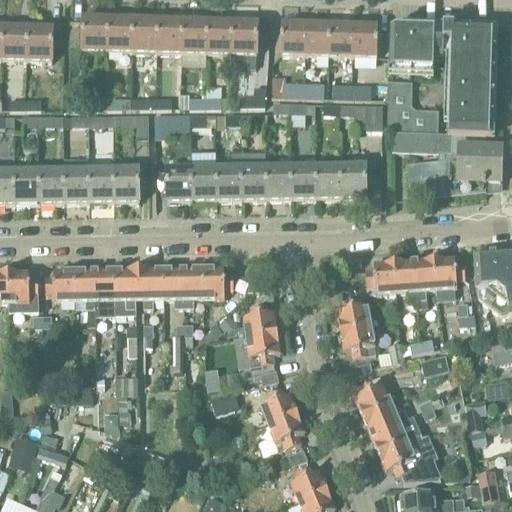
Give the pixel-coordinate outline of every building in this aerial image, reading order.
[(107,56),(108,23),(83,22),(82,55),(107,56)] [(132,57),(133,23),(108,23),(107,56),(132,57)] [(157,58),(158,24),(133,23),(132,57),(157,58)] [(181,58),(183,25),(158,24),(157,58),(181,58)] [(206,59),(207,26),(183,25),(181,58),(206,59)] [(207,26),(206,59),(231,60),(232,27),(207,26)] [(258,27),(232,27),(231,60),(256,61),(258,27)] [(305,61),(306,29),(281,28),(280,60),(305,61)] [(331,30),(306,29),(305,61),(330,62),(331,30)] [(356,31),(331,30),(330,62),(355,63),(356,31)] [(447,140),(485,141),(489,141),(492,32),(442,30),(442,46),(450,46),(447,140)] [(27,65),(28,32),(3,31),(2,65),(27,65)] [(377,31),(356,31),(355,63),(376,63),(377,31)] [(28,32),(27,65),(52,66),(53,33),(28,32)] [(434,34),(389,33),(388,78),(432,80),(434,34)] [(411,111),(412,87),(388,87),(386,138),(437,139),(438,116),(415,115),(411,111)] [(285,104),(304,105),(304,89),(285,89),(285,104)] [(304,89),(304,105),(323,105),(324,89),(304,89)] [(332,106),(351,106),(352,90),(332,90),(332,106)] [(352,90),(351,106),(370,107),(371,91),(352,90)] [(265,113),(266,94),(254,93),(254,104),(254,114),(265,113)] [(205,104),(205,115),(221,115),(221,103),(205,104)] [(101,105),(101,116),(122,116),(122,104),(101,105)] [(140,116),(156,116),(155,104),(140,104),(140,116)] [(155,104),(156,116),(171,115),(171,104),(155,104)] [(189,115),(205,115),(205,104),(189,104),(189,115)] [(254,104),(239,104),(240,114),(254,114),(254,104)] [(9,117),(25,117),(25,105),(9,106),(9,117)] [(25,105),(25,117),(41,116),(41,105),(25,105)] [(81,117),(101,116),(101,105),(81,105),(81,117)] [(274,120),(294,120),(295,109),(274,109),(274,120)] [(295,109),(294,120),(315,121),(315,110),(295,109)] [(383,134),(384,110),(368,109),(367,134),(383,134)] [(323,121),(339,122),(340,111),(323,110),(323,121)] [(340,111),(339,122),(356,122),(356,111),(340,111)] [(241,121),(241,132),(256,132),(256,120),(241,121)] [(148,121),(113,122),(113,132),(137,132),(137,143),(149,142),(148,121)] [(154,121),(154,142),(165,141),(165,132),(190,132),(190,121),(154,121)] [(207,121),(190,121),(190,132),(207,131),(207,121)] [(225,132),(241,132),(241,121),(225,121),(225,132)] [(23,133),(37,133),(37,122),(23,122),(23,133)] [(55,122),(37,122),(37,133),(55,133),(55,122)] [(88,132),(88,122),(72,122),(72,133),(88,132)] [(113,122),(88,122),(88,132),(113,132),(113,122)] [(410,204),(461,198),(462,153),(454,152),(455,140),(393,138),(392,159),(438,160),(439,166),(407,169),(410,204)] [(462,153),(461,198),(500,194),(501,153),(485,152),(485,141),(455,140),(454,152),(462,153)] [(355,169),(341,169),(341,203),(366,202),(366,162),(355,163),(355,169)] [(0,209),(14,209),(14,175),(15,175),(15,168),(4,168),(4,175),(0,175),(0,209)] [(316,203),(341,203),(341,169),(316,170),(316,203)] [(291,170),(266,171),(266,204),(291,204),(291,170)] [(291,204),(316,203),(316,170),(291,170),(291,204)] [(216,205),(241,205),(241,171),(216,172),(216,205)] [(266,171),(241,171),(241,205),(266,204),(266,171)] [(166,206),(191,206),(191,172),(166,173),(166,206)] [(207,172),(191,172),(191,206),(216,205),(216,172),(207,172)] [(113,173),(89,174),(89,207),(114,207),(113,173)] [(113,173),(114,207),(139,207),(139,173),(113,173)] [(64,174),(39,175),(39,208),(64,208),(64,174)] [(89,174),(64,174),(64,208),(89,207),(89,174)] [(14,175),(14,209),(39,208),(39,175),(15,175),(14,175)] [(511,260),(482,261),(475,262),(480,302),(503,321),(511,319),(511,260)] [(454,263),(434,265),(436,295),(437,307),(455,305),(454,294),(456,294),(456,286),(465,286),(464,270),(455,271),(454,263)] [(434,265),(414,266),(416,306),(417,315),(427,314),(426,296),(436,295),(434,265)] [(394,268),(396,298),(406,297),(406,307),(416,306),(414,266),(394,268)] [(376,299),(396,298),(394,268),(374,269),(374,276),(365,277),(366,292),(375,292),(376,299)] [(224,273),(203,274),(204,304),(224,304),(224,296),(233,296),(233,281),(224,281),(224,273)] [(143,275),(139,275),(139,305),(143,305),(143,315),(153,315),(153,305),(164,305),(163,274),(143,275)] [(183,274),(163,274),(164,305),(174,305),(174,314),(184,314),(183,274)] [(183,274),(184,314),(194,314),(194,304),(204,304),(203,274),(183,274)] [(94,275),(74,276),(75,306),(84,306),(85,316),(87,316),(88,333),(95,332),(95,323),(94,275)] [(94,275),(95,323),(105,323),(104,306),(114,306),(114,275),(94,275)] [(136,275),(114,275),(114,306),(115,321),(135,321),(135,305),(139,305),(139,275),(136,275)] [(55,307),(75,306),(74,276),(54,276),(54,284),(45,284),(46,303),(55,303),(55,307)] [(0,308),(9,308),(9,278),(0,278),(0,308)] [(9,278),(9,308),(9,318),(38,318),(38,285),(29,285),(29,278),(9,278)] [(344,279),(345,285),(351,290),(355,284),(355,278),(344,279)] [(249,297),(262,283),(260,280),(249,280),(249,297)] [(265,285),(262,283),(249,297),(265,296),(265,285)] [(346,295),(351,290),(345,285),(339,285),(340,296),(346,295)] [(337,316),(340,336),(370,331),(367,311),(360,312),(358,304),(343,306),(345,315),(337,316)] [(467,309),(457,310),(458,322),(468,321),(467,309)] [(244,323),(247,343),(277,339),(274,318),(266,320),(265,311),(250,313),(251,322),(244,323)] [(42,334),(42,323),(34,323),(34,334),(42,334)] [(50,323),(42,323),(42,334),(50,334),(50,323)] [(176,342),(184,342),(184,330),(176,330),(176,342)] [(192,330),(184,330),(184,342),(192,342),(192,330)] [(126,331),(128,381),(128,383),(136,382),(137,382),(136,331),(126,331)] [(153,342),(153,331),(143,331),(144,343),(145,353),(152,353),(152,342),(153,342)] [(375,360),(370,331),(340,336),(344,356),(351,355),(352,364),(375,360)] [(277,339),(247,343),(251,372),(274,369),(273,360),(280,359),(277,339)] [(183,378),(182,343),(173,343),(173,378),(183,378)] [(432,345),(420,347),(422,358),(434,355),(432,345)] [(491,359),(497,358),(505,357),(505,355),(503,345),(489,348),(491,359)] [(411,360),(422,358),(420,347),(409,349),(411,360)] [(404,367),(401,348),(388,351),(391,370),(404,367)] [(499,370),(511,367),(511,354),(505,355),(505,357),(497,358),(499,370)] [(445,362),(420,367),(424,382),(449,377),(445,362)] [(370,369),(354,372),(356,383),(372,376),(370,369)] [(276,377),(268,378),(270,388),(278,387),(276,377)] [(268,378),(261,380),(263,390),(270,388),(268,378)] [(136,390),(136,382),(128,383),(128,381),(116,381),(116,390),(136,390)] [(363,421),(391,410),(381,383),(359,392),(362,400),(356,403),(363,421)] [(509,401),(506,387),(486,391),(489,405),(509,401)] [(262,412),(268,430),(297,419),(289,399),(282,402),(279,394),(265,399),(268,409),(262,412)] [(127,402),(116,402),(119,430),(129,430),(127,402)] [(419,411),(422,419),(433,415),(429,406),(419,411)] [(482,436),(480,421),(485,420),(483,408),(465,411),(469,438),(482,436)] [(0,410),(1,424),(13,423),(12,409),(0,410)] [(364,423),(371,440),(408,425),(404,416),(395,419),(391,410),(363,421),(364,423)] [(436,422),(433,415),(422,419),(425,426),(436,422)] [(304,438),(297,419),(268,430),(276,449),(279,457),(300,449),(297,441),(304,438)] [(511,420),(500,423),(502,433),(511,431),(511,420)] [(374,449),(378,459),(403,449),(406,447),(421,442),(413,423),(408,425),(371,440),(374,449)] [(50,428),(41,429),(42,439),(51,437),(50,428)] [(511,431),(502,433),(501,434),(503,444),(511,442),(511,431)] [(16,441),(11,458),(34,464),(38,448),(16,441)] [(407,449),(406,447),(403,449),(378,459),(386,478),(393,475),(396,483),(410,477),(417,474),(414,466),(407,449)] [(36,462),(66,473),(70,463),(39,452),(36,462)] [(303,456),(296,459),(299,469),(307,466),(303,456)] [(296,459),(288,461),(292,471),(299,469),(296,459)] [(175,487),(182,467),(165,462),(162,471),(158,480),(175,487)] [(33,492),(41,464),(36,463),(28,491),(33,492)] [(156,483),(158,480),(162,471),(151,466),(145,478),(156,483)] [(299,508),(327,496),(319,477),(312,480),(309,472),(295,478),(298,486),(291,489),(299,508)] [(10,479),(3,476),(0,481),(0,497),(1,498),(10,479)] [(48,508),(53,496),(61,480),(53,476),(40,504),(48,508)] [(477,479),(480,492),(496,489),(493,476),(477,479)] [(499,507),(496,489),(480,492),(483,510),(499,507)] [(112,490),(107,501),(118,506),(124,495),(112,490)] [(48,509),(55,511),(59,511),(64,501),(53,496),(48,508),(48,509)] [(334,511),(327,496),(299,508),(301,511),(334,511)] [(435,508),(434,500),(400,503),(400,511),(461,511),(461,506),(435,508)] [(208,502),(203,511),(224,511),(225,510),(208,502)]
